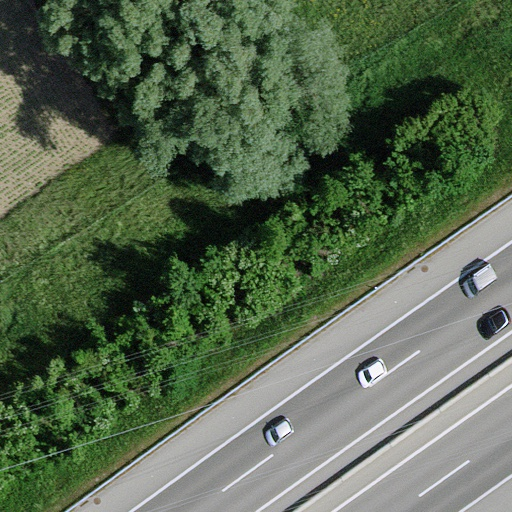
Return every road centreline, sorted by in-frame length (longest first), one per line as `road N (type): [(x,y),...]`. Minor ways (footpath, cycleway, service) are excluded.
road 1 (motorway): [(511,286),(193,511)]
road 2 (motorway): [(396,511),(511,430)]
